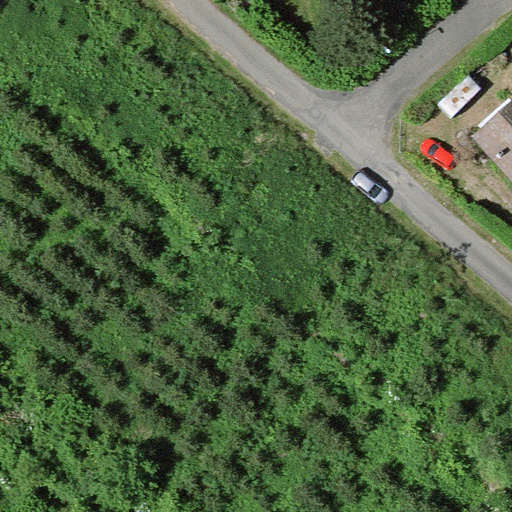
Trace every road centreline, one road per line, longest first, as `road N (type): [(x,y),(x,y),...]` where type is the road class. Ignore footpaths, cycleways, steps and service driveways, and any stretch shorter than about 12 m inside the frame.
road 1 (residential): [(511,282),(348,131)]
road 2 (residential): [(348,131),(186,0)]
road 3 (residential): [(348,131),(497,0)]
